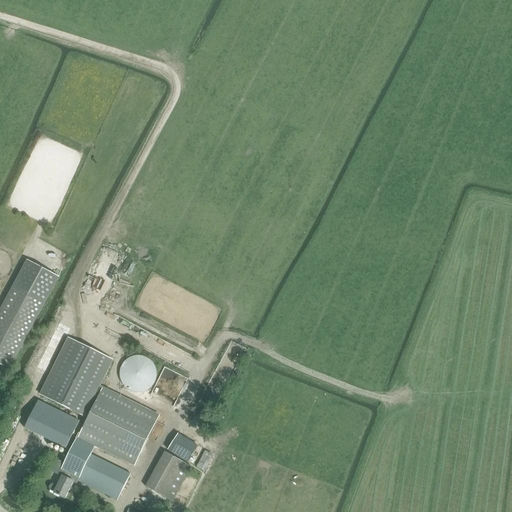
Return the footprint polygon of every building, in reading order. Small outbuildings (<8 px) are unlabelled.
[(0,373),(0,378),(3,380),(59,277),(27,260),(0,310),(0,363),(4,366),(0,373)] [(42,396),(84,417),(98,386),(112,359),(70,339),(42,396)] [(124,386),(128,390),(133,394),(138,395),(144,395),(150,393),(154,389),(157,384),(159,378),(158,373),(156,367),(153,363),(148,360),(142,358),(136,358),(131,360),(126,364),(123,369),(122,375),(122,380),(124,386)] [(74,435),(135,465),(160,417),(98,386),(84,417),(74,435)] [(39,401),(25,428),(66,449),(80,421),(39,401)] [(55,493),(66,498),(74,482),(77,484),(79,481),(118,500),(131,474),(92,454),(95,447),(78,438),(70,453),(65,462),(59,459),(53,462),(51,466),(53,472),(63,476),(59,485),(54,483),(51,484),(50,487),(51,490),(55,492),(55,493)] [(206,451),(197,468),(203,471),(211,454),(206,451)] [(147,487),(173,501),(192,466),(166,452),(147,487)]
